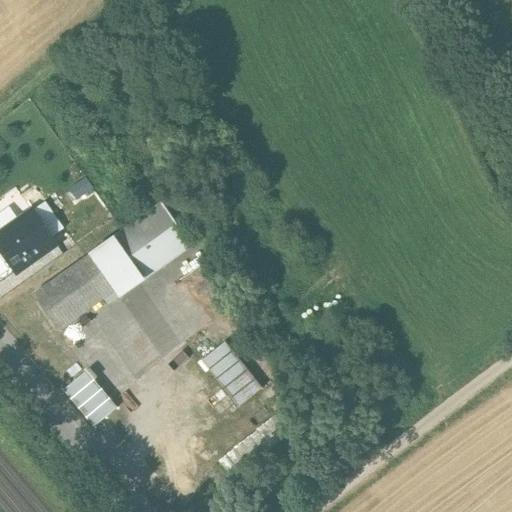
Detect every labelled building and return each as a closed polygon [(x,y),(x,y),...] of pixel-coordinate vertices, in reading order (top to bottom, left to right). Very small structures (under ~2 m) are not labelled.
[(202,252),(170,206),(38,299),(63,334),(109,302),(116,312),(202,252)] [(35,212),(0,236),(0,244),(19,273),(20,274),(59,246),(35,212)] [(0,244),(0,286),(19,273),(0,244)] [(240,406),(265,389),(231,340),(205,357),(240,406)] [(234,475),(294,435),(281,415),(221,455),(234,475)]
